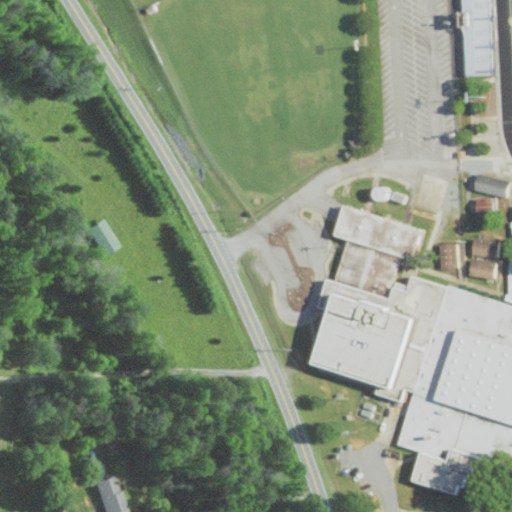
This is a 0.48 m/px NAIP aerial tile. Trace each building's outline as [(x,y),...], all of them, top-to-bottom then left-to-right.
[(479,174),(475,190),(506,198),(510,181),(479,174)] [(477,199),(478,217),(494,216),(493,198),(477,199)] [(425,228),(414,263),(402,260),(395,282),(410,287),(412,278),(447,288),(449,284),(511,304),(511,468),(486,460),(482,472),(475,470),(472,481),(467,479),(464,490),(460,488),(457,497),(411,482),(420,453),(396,446),(413,391),(407,389),(403,401),(378,393),(380,386),(312,365),(329,311),(319,308),(328,279),(334,281),(346,242),(333,238),(344,203),(425,228)] [(86,226),(101,255),(118,247),(103,217),(86,226)] [(474,238),(471,255),(496,258),(499,241),(474,238)] [(457,243),(458,269),(440,270),(438,244),(457,243)] [(471,258),(469,276),(494,279),(496,261),(471,258)] [(122,511),(108,472),(87,480),(99,511),(122,511)]
